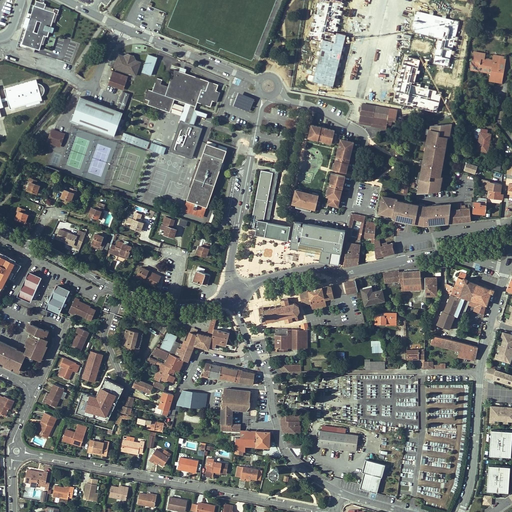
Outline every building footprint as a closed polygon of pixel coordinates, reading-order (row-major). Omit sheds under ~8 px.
[(48,37),(49,31),(51,32),(53,28),(51,27),(52,22),(55,13),(58,14),(59,10),(55,8),(54,9),(54,12),(44,9),(45,6),(46,4),(40,2),(36,1),(35,6),(34,5),(30,18),(28,25),(24,24),(23,27),(27,28),(21,44),(26,46),(35,49),(39,50),(41,44),(44,35),(46,36),(48,37)] [(500,62),(499,62),(500,55),(494,54),(493,60),(484,58),(485,53),(473,51),(470,69),(491,73),(490,80),(502,82),(504,70),(499,69),(500,62)] [(136,74),(141,61),(137,59),(132,58),(129,57),(128,56),(124,54),(119,53),(115,66),(136,74)] [(157,56),(148,53),(142,72),(151,75),(157,56)] [(216,101),(220,91),(216,90),(218,84),(174,69),(168,86),(160,83),(162,79),(157,77),(152,90),(148,89),(145,98),(149,99),(148,103),(169,111),(174,98),(186,102),(195,105),(197,101),(210,105),(212,99),(216,101)] [(123,89),(128,76),(112,71),(108,84),(123,89)] [(37,80),(5,89),(10,109),(42,101),(41,97),(43,96),(44,94),(44,91),(44,89),(42,87),(41,86),(38,85),(37,80)] [(117,109),(122,111),(129,93),(123,91),(117,109)] [(120,118),(122,111),(117,109),(81,96),(72,121),(114,136),(116,130),(120,132),(121,130),(125,119),(120,118)] [(192,114),(194,109),(195,105),(186,102),(180,120),(186,122),(188,117),(186,117),(188,112),(192,114)] [(395,120),(397,109),(362,103),(361,107),(361,110),(359,120),(372,122),(372,124),(371,125),(386,127),(387,123),(391,124),(392,120),(395,120)] [(200,132),(202,127),(194,124),(197,115),(206,118),(207,113),(194,109),(192,114),(188,112),(186,117),(188,117),(186,122),(180,120),(170,150),(189,157),(190,155),(192,155),(200,132)] [(310,123),(307,137),(330,142),(331,136),(334,137),(335,132),(332,131),(332,128),(310,123)] [(440,176),(447,137),(449,137),(451,123),(430,125),(430,129),(429,129),(427,140),(424,140),(423,145),(428,146),(426,161),(423,160),(420,160),(419,165),(422,166),(417,192),(439,190),(442,176),(440,176)] [(223,141),(226,133),(205,126),(205,128),(203,133),(202,134),(223,141)] [(488,152),(489,144),(488,144),(489,133),(487,133),(480,132),(481,128),(476,127),(475,133),(480,134),(477,150),(488,152)] [(62,132),(52,129),(48,141),(57,145),(62,132)] [(147,148),(150,141),(124,131),(121,139),(147,148)] [(331,167),(346,170),(353,141),(343,138),(343,134),(338,133),(337,137),(339,138),(337,144),(331,167)] [(163,154),(166,147),(151,141),(149,149),(163,154)] [(207,207),(226,150),(206,144),(200,161),(199,160),(189,186),(191,187),(187,200),(206,207),(207,207)] [(463,169),(475,173),(477,165),(465,161),(463,169)] [(278,171),(261,168),(250,227),(256,228),(255,233),(288,239),(291,224),(269,220),(278,171)] [(328,203),(338,206),(345,174),(330,171),(325,194),(327,195),(325,202),(322,201),(321,206),(327,207),(328,203)] [(501,184),(503,174),(494,171),(492,182),(501,184)] [(31,179),(28,186),(37,190),(40,182),(36,181),(38,177),(30,174),(29,178),(31,179)] [(500,191),(501,184),(492,182),(490,181),(488,180),(487,184),(485,184),(484,190),(488,190),(500,191)] [(407,193),(408,184),(402,183),(400,192),(407,193)] [(69,187),(64,186),(62,193),(71,196),(73,189),(75,190),(76,186),(70,184),(69,187)] [(318,205),(319,200),(317,200),(318,193),(314,192),(314,194),(299,190),(299,189),(294,188),(291,203),(295,204),(311,207),(315,208),(315,204),(318,205)] [(502,199),(503,194),(500,194),(500,191),(488,190),(487,197),(502,199)] [(449,212),(450,205),(439,206),(439,208),(436,208),(436,206),(424,207),(396,202),(396,200),(381,197),(381,202),(380,210),(379,209),(378,214),(392,217),(399,219),(399,221),(423,227),(448,224),(449,212)] [(92,204),(89,211),(97,214),(100,207),(102,208),(105,201),(98,198),(95,205),(92,204)] [(203,217),(206,207),(187,200),(184,211),(203,217)] [(485,214),(487,201),(477,200),(477,202),(473,202),(472,213),(485,214)] [(471,220),(470,207),(466,208),(466,206),(462,207),(462,205),(462,202),(455,203),(455,209),(449,212),(448,224),(471,220)] [(20,207),(16,214),(25,217),(28,210),(23,208),(25,205),(19,203),(17,206),(20,207)] [(148,209),(146,215),(152,217),(155,211),(148,209)] [(322,209),(320,214),(330,218),(332,213),(322,209)] [(128,211),(126,219),(132,221),(131,224),(140,228),(142,224),(141,223),(142,220),(139,219),(140,215),(134,213),(128,211)] [(345,251),(343,265),(343,267),(359,263),(360,244),(365,216),(351,213),(343,251),(345,251)] [(175,227),(171,225),(174,218),(168,215),(166,219),(165,219),(163,223),(166,224),(163,231),(173,234),(175,227)] [(181,217),(179,224),(186,226),(188,220),(181,217)] [(344,228),(295,219),(286,258),(337,267),(344,228)] [(375,238),(376,225),(366,225),(365,237),(375,238)] [(68,233),(63,232),(60,239),(64,241),(65,238),(72,241),(76,232),(69,229),(68,233)] [(103,233),(96,229),(92,240),(99,242),(98,244),(102,246),(105,238),(102,237),(103,233)] [(245,256),(253,256),(255,239),(247,238),(245,256)] [(115,243),(111,241),(109,249),(118,252),(119,250),(127,252),(131,243),(123,240),(122,245),(115,243)] [(198,243),(195,251),(205,254),(207,247),(209,248),(210,244),(204,241),(202,244),(198,243)] [(376,256),(395,252),(393,242),(387,244),(383,245),(380,245),(374,247),(375,249),(369,251),(370,253),(365,254),(367,261),(377,258),(376,256)] [(23,261),(0,249),(0,290),(6,279),(11,281),(23,261)] [(155,283),(160,272),(140,264),(136,272),(142,275),(141,277),(155,283)] [(197,267),(192,280),(206,285),(209,274),(201,272),(202,268),(197,267)] [(422,289),(420,270),(403,271),(404,283),(401,283),(402,290),(414,290),(420,290),(422,289)] [(400,281),(399,275),(399,271),(383,273),(384,282),(400,281)] [(19,295),(31,300),(41,277),(30,272),(19,295)] [(460,296),(466,282),(467,280),(467,279),(464,278),(466,274),(461,272),(459,277),(458,277),(454,287),(451,294),(460,298),(460,296)] [(434,288),(434,281),(430,281),(430,277),(425,277),(425,296),(431,296),(431,293),(437,293),(437,288),(434,288)] [(358,290),(355,279),(344,281),(347,293),(358,290)] [(470,299),(476,284),(467,280),(466,282),(460,296),(465,297),(470,299)] [(486,304),(490,292),(493,293),(494,290),(491,288),(490,290),(476,284),(470,299),(480,302),(486,304)] [(58,313),(69,290),(57,285),(47,308),(58,313)] [(311,303),(312,306),(326,303),(325,300),(334,298),(331,285),(322,287),(308,290),(308,291),(299,293),(302,305),(311,303)] [(382,290),(372,292),(369,293),(368,288),(361,289),(365,305),(384,300),(382,290)] [(459,311),(465,297),(460,296),(460,298),(451,294),(444,311),(453,315),(455,312),(457,313),(459,311)] [(91,309),(90,308),(90,307),(79,301),(79,299),(75,297),(69,311),(73,313),(74,312),(91,320),(96,310),(91,308),(91,309)] [(465,313),(470,299),(465,297),(459,311),(465,313)] [(263,308),(260,309),(260,308),(259,308),(259,309),(260,313),(260,314),(259,314),(259,315),(258,315),(259,318),(260,318),(260,319),(261,319),(261,320),(262,323),(262,324),(263,324),(263,323),(267,323),(267,322),(267,321),(272,320),(273,321),(273,320),(278,318),(279,319),(279,318),(284,317),(285,318),(286,322),(285,322),(286,323),(287,323),(286,322),(293,321),(293,320),(298,319),(298,320),(298,319),(297,315),(298,315),(297,314),(300,310),(300,311),(300,310),(299,306),(299,305),(295,303),(295,302),(295,303),(290,304),(289,303),(288,299),(288,298),(287,298),(282,300),(281,299),(281,300),(282,305),(277,306),(276,306),(276,307),(271,308),(270,307),(270,308),(264,309),(264,308),(264,307),(263,307),(263,308)] [(480,302),(470,299),(468,304),(478,308),(480,302)] [(452,322),(452,318),(453,318),(455,316),(453,315),(444,311),(442,311),(437,325),(449,329),(452,322)] [(396,322),(397,313),(384,313),(384,315),(375,315),(375,324),(386,324),(386,322),(396,322)] [(214,329),(217,318),(212,316),(208,332),(212,334),(214,329)] [(25,350),(0,338),(0,360),(13,366),(14,365),(20,368),(27,353),(41,358),(44,351),(42,350),(48,337),(44,335),(47,328),(29,320),(26,327),(31,329),(26,343),(28,343),(25,350)] [(81,350),(89,332),(78,327),(76,332),(78,333),(76,337),(77,338),(73,347),(81,350)] [(293,328),(275,328),(275,339),(293,339),(293,328)] [(293,339),(293,347),(301,347),(301,329),(293,328),(293,339)] [(139,348),(143,333),(139,332),(139,331),(126,329),(122,344),(127,345),(139,348)] [(225,345),(228,333),(214,329),(212,334),(212,336),(209,346),(214,347),(216,343),(225,345)] [(209,346),(212,336),(197,333),(197,335),(196,334),(190,331),(186,340),(184,339),(182,344),(181,348),(178,347),(174,355),(183,359),(188,362),(191,354),(190,354),(191,352),(192,353),(195,345),(208,349),(209,346)] [(175,341),(177,336),(168,332),(160,348),(170,352),(175,341)] [(511,357),(511,336),(502,333),(501,338),(506,339),(503,347),(499,345),(497,350),(502,351),(501,356),(496,355),(494,359),(510,364),(511,357)] [(475,360),(478,347),(455,340),(434,335),(431,343),(461,351),(467,352),(465,358),(475,360)] [(293,339),(275,339),(275,350),(287,350),(287,347),(293,347),(293,339)] [(178,347),(179,343),(175,341),(170,352),(170,353),(169,353),(174,355),(178,347)] [(383,352),(383,341),(372,341),(372,352),(383,352)] [(174,355),(169,353),(170,353),(160,348),(156,346),(152,353),(154,354),(155,355),(155,353),(168,359),(167,360),(165,365),(174,369),(176,369),(178,371),(183,359),(174,355)] [(424,359),(424,349),(407,350),(407,359),(414,359),(414,358),(417,358),(417,359),(424,359)] [(100,363),(103,354),(91,351),(88,360),(100,363)] [(76,363),(64,357),(60,366),(65,368),(64,369),(60,376),(68,379),(72,371),(76,363)] [(171,375),(174,369),(165,365),(161,363),(151,359),(149,358),(146,362),(154,366),(155,363),(160,365),(154,379),(160,381),(160,379),(162,380),(163,377),(168,380),(173,382),(175,377),(173,376),(171,375)] [(94,382),(100,363),(88,360),(83,378),(94,382)] [(278,366),(283,370),(301,370),(301,364),(285,364),(282,361),(278,366)] [(385,370),(385,361),(370,362),(370,366),(370,370),(385,370)] [(209,375),(211,364),(206,363),(203,374),(208,375),(209,375)] [(220,372),(221,366),(211,364),(209,375),(219,378),(220,372)] [(235,381),(238,369),(221,366),(220,372),(226,372),(225,379),(235,381)] [(511,383),(511,374),(495,369),(487,367),(486,376),(511,383)] [(253,384),(255,373),(242,370),(239,382),(253,384)] [(81,391),(75,410),(107,420),(124,385),(105,377),(96,394),(81,391)] [(150,393),(153,386),(136,379),(132,386),(150,393)] [(164,390),(166,385),(155,381),(153,386),(164,390)] [(56,407),(64,389),(54,384),(51,390),(52,391),(50,396),(49,396),(46,402),(56,407)] [(251,402),(252,392),(251,392),(251,391),(224,388),(223,398),(221,397),(221,399),(223,399),(222,404),(220,403),(220,404),(222,405),(221,408),(222,408),(232,409),(251,411),(251,406),(250,406),(251,402)] [(205,408),(207,393),(183,390),(177,402),(177,404),(205,408)] [(168,410),(172,400),(170,399),(171,394),(164,391),(159,408),(168,410)] [(10,408),(14,401),(4,396),(4,397),(0,395),(0,396),(0,413),(1,414),(5,416),(8,407),(10,408)] [(131,408),(133,401),(129,400),(131,397),(128,396),(123,406),(131,408)] [(491,406),(487,406),(487,421),(494,421),(495,419),(502,420),(502,422),(507,422),(507,420),(511,420),(511,423),(511,422),(511,403),(508,404),(508,407),(502,407),(502,403),(491,403),(491,406)] [(168,410),(159,408),(159,406),(157,405),(154,412),(166,415),(166,413),(168,414),(168,410)] [(130,414),(131,408),(123,406),(120,412),(130,414)] [(232,424),(232,409),(222,408),(221,424),(221,430),(241,431),(241,424),(232,424)] [(453,409),(430,410),(430,418),(450,418),(450,413),(453,413),(453,409)] [(49,435),(57,417),(45,412),(41,421),(45,422),(44,424),(43,424),(39,431),(49,435)] [(132,420),(133,417),(131,417),(131,416),(119,414),(115,423),(120,424),(122,418),(132,420)] [(299,426),(299,415),(281,415),(282,425),(283,431),(289,431),(295,432),(300,432),(300,426),(299,426)] [(163,431),(164,423),(151,421),(151,420),(138,418),(138,423),(145,424),(146,423),(148,424),(150,424),(149,429),(163,431)] [(81,446),(87,427),(78,424),(76,430),(78,430),(77,433),(66,429),(63,438),(72,441),(71,443),(81,446)] [(510,456),(511,431),(491,429),(489,454),(510,456)] [(319,446),(356,450),(358,434),(345,433),(337,432),(322,430),(321,430),(319,446)] [(269,447),(270,432),(249,431),(249,432),(247,432),(245,432),(245,436),(243,438),(241,438),(236,437),(235,449),(240,450),(243,452),(245,452),(245,446),(269,447)] [(142,453),(145,441),(140,441),(140,443),(133,441),(127,440),(123,439),(122,449),(130,451),(129,452),(138,454),(138,452),(142,453)] [(107,455),(109,445),(104,444),(104,443),(90,440),(88,452),(92,453),(93,451),(102,453),(101,454),(107,455)] [(169,457),(166,455),(156,449),(149,460),(152,462),(154,460),(158,463),(163,466),(169,457)] [(196,473),(198,461),(180,457),(178,468),(192,471),(192,472),(196,473)] [(226,474),(228,464),(214,461),(214,459),(208,458),(206,466),(207,467),(205,476),(213,477),(213,473),(214,471),(226,474)] [(377,493),(381,477),(382,477),(385,464),(384,464),(378,462),(365,459),(362,472),(364,472),(360,487),(372,490),(372,492),(377,493)] [(279,464),(271,461),(268,470),(276,473),(279,464)] [(508,491),(510,466),(488,465),(487,489),(508,491)] [(257,480),(258,469),(243,467),(241,479),(245,480),(245,478),(257,480)] [(46,482),(48,472),(44,471),(43,476),(38,475),(37,475),(37,471),(27,469),(25,482),(31,483),(30,486),(36,487),(37,485),(37,482),(46,483),(46,482)] [(442,482),(442,473),(439,473),(438,478),(434,478),(433,481),(442,482)] [(93,501),(98,479),(90,478),(89,483),(87,483),(84,498),(93,501)] [(72,498),(74,487),(70,487),(70,488),(64,487),(55,485),(52,496),(68,499),(68,497),(72,498)] [(126,500),(129,488),(124,487),(124,488),(119,487),(111,486),(109,496),(117,498),(124,499),(126,500)] [(23,497),(40,499),(41,489),(24,487),(23,497)] [(155,507),(157,494),(153,494),(152,495),(147,494),(139,493),(137,504),(155,507)] [(492,504),(492,495),(483,494),(483,504),(492,504)] [(185,511),(187,500),(169,497),(167,508),(185,511)] [(213,511),(215,506),(198,502),(196,511),(213,511)]
